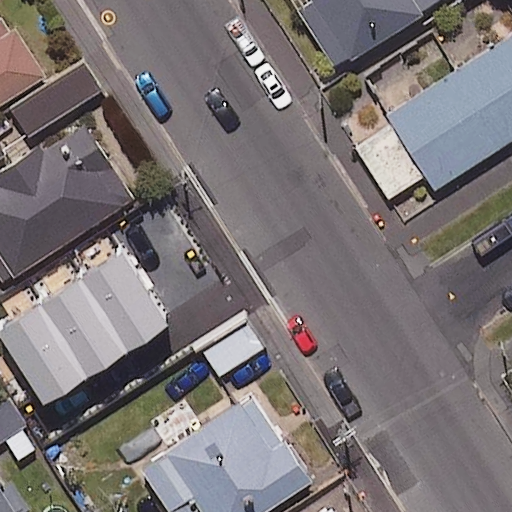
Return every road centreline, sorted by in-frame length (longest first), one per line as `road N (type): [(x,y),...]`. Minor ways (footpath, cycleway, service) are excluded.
road 1 (residential): [(377,347),(157,0)]
road 2 (residential): [(481,511),(377,347)]
road 3 (residential): [(377,347),(511,261)]
